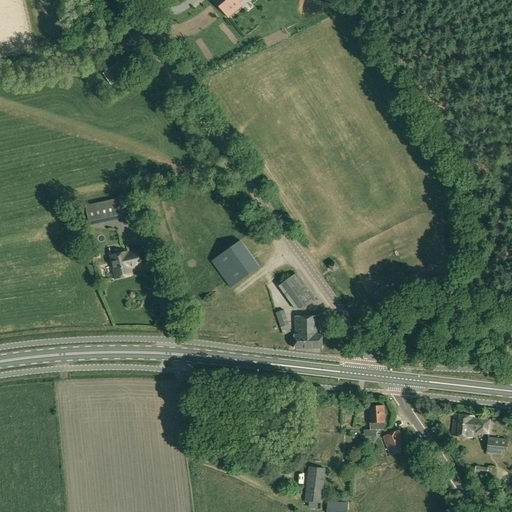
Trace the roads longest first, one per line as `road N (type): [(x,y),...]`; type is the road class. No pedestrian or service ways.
road 1 (unclassified): [(362,374),(360,340),(148,36)]
road 2 (secondary): [(0,363),(174,354),(362,374)]
road 3 (unclassified): [(477,511),(404,412),(404,379)]
road 4 (unclassified): [(0,68),(148,36)]
road 5 (track): [(186,455),(312,511)]
